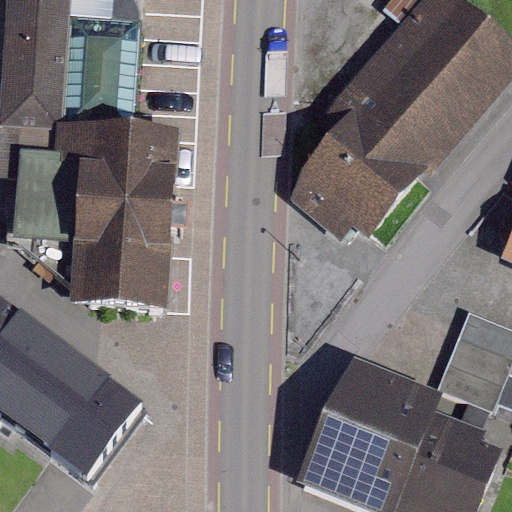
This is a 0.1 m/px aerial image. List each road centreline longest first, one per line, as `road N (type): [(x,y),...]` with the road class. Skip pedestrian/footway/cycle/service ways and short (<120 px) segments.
road 1 (primary): [(260,0),(238,450)]
road 2 (residential): [(238,450),(511,154)]
